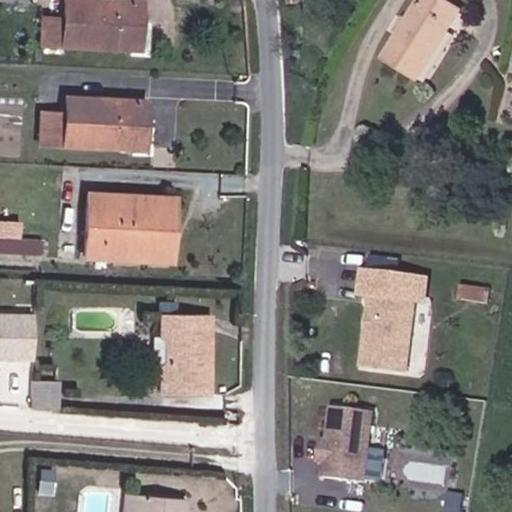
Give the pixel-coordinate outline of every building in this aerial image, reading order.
[(41,18),(40,44),(144,49),(145,20),(140,20),(140,1),(126,0),(63,0),(63,17),(41,18)] [(422,0),(410,21),(400,37),(387,58),(420,79),(461,13),(439,0),(422,0)] [(394,33),(400,37),(410,21),(404,18),(394,33)] [(137,120),(145,120),(145,100),(65,96),(65,114),(39,113),(37,144),(136,148),(137,120)] [(143,148),(145,120),(137,120),(136,148),(143,148)] [(86,193),(83,256),(168,260),(172,198),(86,193)] [(42,240),(0,237),(0,251),(41,254),(42,240)] [(370,366),(412,371),(419,300),(405,299),(407,276),(369,272),(367,296),(377,297),(370,366)] [(407,276),(405,299),(419,300),(430,301),(432,279),(407,276)] [(210,371),(210,337),(211,313),(160,312),(161,335),(167,343),(168,364),(161,371),(160,394),(210,393),(210,371)] [(32,315),(0,315),(0,364),(33,364),(32,315)] [(167,343),(161,335),(154,335),(153,371),(161,371),(168,364),(167,343)] [(219,344),(210,337),(210,371),(219,363),(219,344)] [(58,381),(30,381),(30,409),(57,409),(58,381)] [(372,483),(380,413),(337,407),(329,477),(372,483)] [(135,511),(136,496),(127,495),(126,511),(135,511)] [(186,511),(187,500),(136,496),(135,511),(186,511)]
